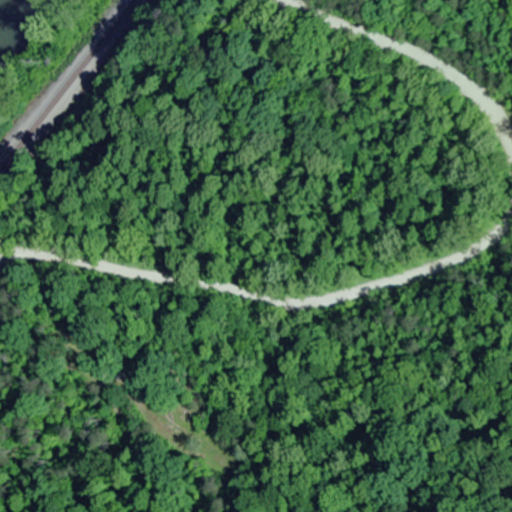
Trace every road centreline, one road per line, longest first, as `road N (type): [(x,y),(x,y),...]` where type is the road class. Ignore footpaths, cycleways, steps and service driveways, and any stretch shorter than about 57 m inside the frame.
road 1 (residential): [(0,268),(48,236),(74,235),(274,293),(354,299),(486,228),(505,203),(511,167),(496,116),(474,90),(322,0)]
road 2 (residential): [(172,413),(94,310),(164,339),(196,368),(229,425),(189,425),(172,413)]
road 3 (residential): [(0,360),(22,325),(51,301),(94,310)]
